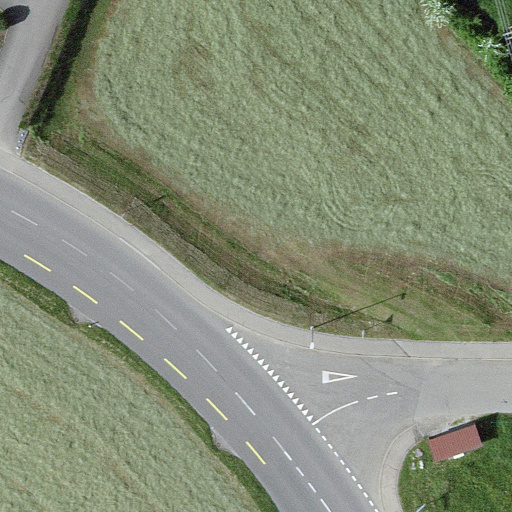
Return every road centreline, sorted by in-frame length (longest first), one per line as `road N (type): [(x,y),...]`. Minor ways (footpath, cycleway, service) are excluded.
road 1 (secondary): [(0,211),(164,327),(276,438)]
road 2 (residential): [(276,438),(307,416),(391,388),(511,384)]
